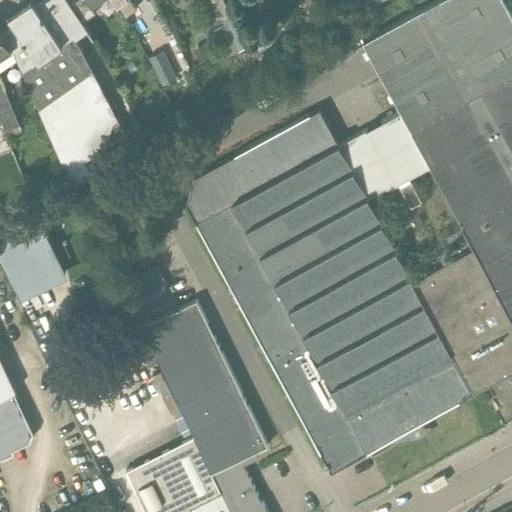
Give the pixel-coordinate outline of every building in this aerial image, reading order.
[(76,37),(88,29),(83,21),(68,0),(44,0),(1,29),(13,48),(18,58),(74,184),(94,172),(84,159),(125,131),(76,37)] [(103,0),(68,0),(83,21),(96,12),(93,7),(103,0)] [(131,0),(116,0),(127,14),(137,8),(131,0)] [(437,0),(364,40),(401,110),(340,143),(321,108),(196,176),(187,207),(327,465),(328,464),(331,469),(367,449),(459,398),(459,399),(475,390),(474,389),(511,368),(511,12),(505,0),(437,0)] [(199,0),(226,54),(248,43),(225,0),(199,0)] [(313,32),(332,22),(323,5),(305,15),(313,32)] [(314,41),(307,27),(305,23),(292,28),(295,35),(301,48),(314,41)] [(0,56),(13,48),(1,29),(0,27),(0,56)] [(211,57),(204,43),(192,49),(199,63),(211,57)] [(177,77),(170,63),(156,70),(163,85),(177,77)] [(0,79),(0,114),(6,128),(20,122),(2,79),(0,79)] [(22,131),(19,123),(15,125),(6,128),(4,129),(8,137),(22,131)] [(150,134),(146,127),(140,130),(144,137),(150,134)] [(221,491),(230,510),(230,511),(267,511),(262,501),(261,501),(241,458),(268,444),(259,427),(197,299),(142,326),(195,435),(194,435),(221,491)] [(0,454),(30,440),(33,432),(17,396),(19,396),(0,355),(0,454)] [(226,511),(230,510),(221,491),(194,435),(126,469),(146,511),(226,511)]
